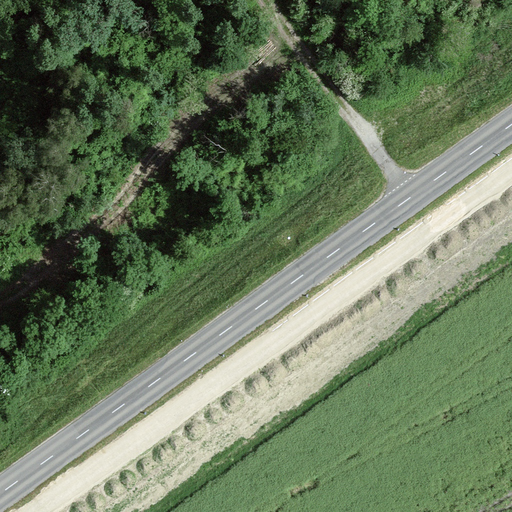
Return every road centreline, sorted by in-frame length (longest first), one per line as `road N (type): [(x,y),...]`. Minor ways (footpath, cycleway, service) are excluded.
road 1 (secondary): [(511,127),(0,499)]
road 2 (unknown): [(278,0),(420,194)]
